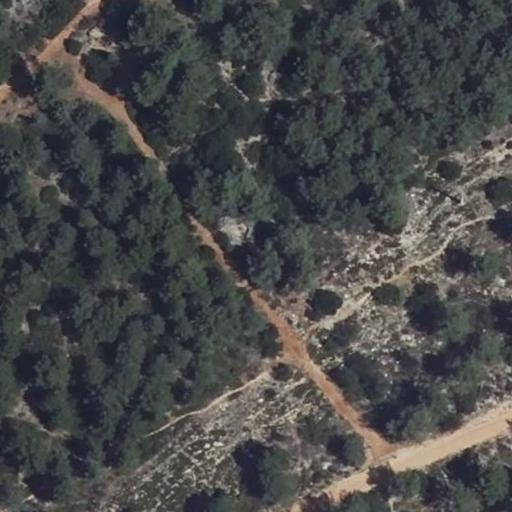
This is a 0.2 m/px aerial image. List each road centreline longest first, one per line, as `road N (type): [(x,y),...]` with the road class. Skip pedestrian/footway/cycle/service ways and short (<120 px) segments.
road 1 (track): [(145,0),(125,100),(270,309),(399,460)]
road 2 (track): [(296,511),(460,430),(511,416)]
road 3 (track): [(0,89),(114,0)]
